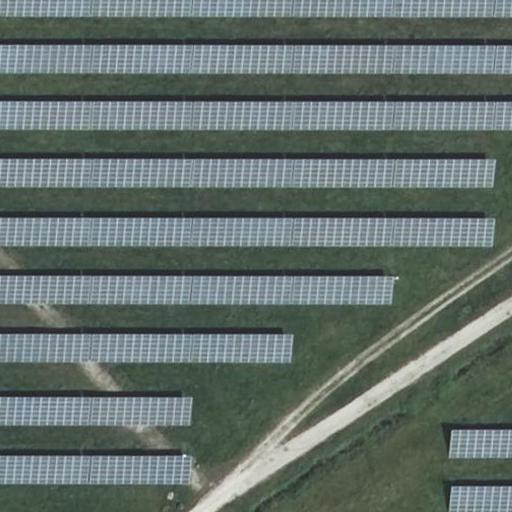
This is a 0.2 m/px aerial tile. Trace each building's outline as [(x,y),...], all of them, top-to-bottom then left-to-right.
[(511,0),(0,0),(0,15),(511,18),(511,0)] [(0,72),(511,79),(511,49),(0,43),(0,72)] [(511,102),(0,99),(0,128),(511,132),(511,102)] [(0,187),(492,193),(492,164),(0,157),(0,187)] [(491,218),(1,213),(0,243),(491,247),(491,218)] [(0,304),(390,307),(391,278),(0,274),(0,304)] [(290,338),(0,335),(0,364),(290,368),(290,338)] [(107,421),(188,423),(189,395),(107,394),(107,421)] [(0,488),(187,491),(187,460),(0,457),(0,488)]
